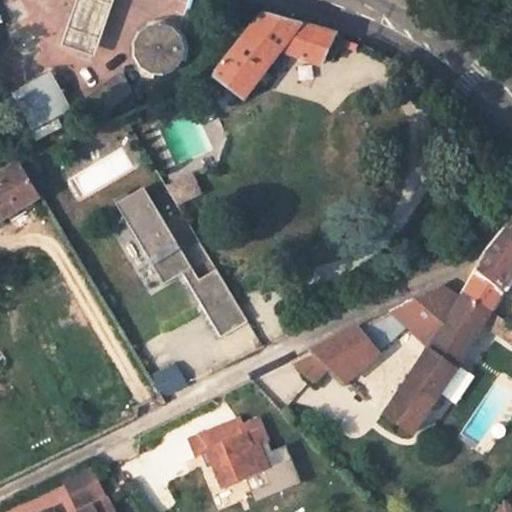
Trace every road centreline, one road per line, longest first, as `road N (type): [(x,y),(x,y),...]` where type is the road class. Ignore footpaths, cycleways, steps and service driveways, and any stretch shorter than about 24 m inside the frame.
road 1 (residential): [(0,491),(458,263),(511,197)]
road 2 (secondary): [(511,124),(472,74),(358,0)]
